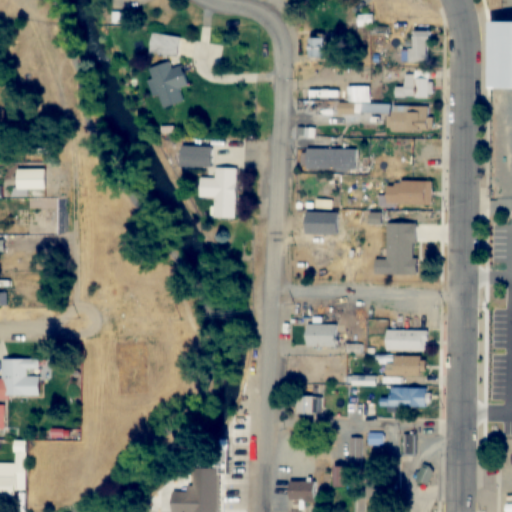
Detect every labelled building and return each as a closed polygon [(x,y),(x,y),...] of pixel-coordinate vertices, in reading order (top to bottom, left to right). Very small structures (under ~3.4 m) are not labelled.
[(489,23),(511,23),(511,90),(487,90),(489,23)] [(432,31),(413,31),(413,61),(432,61),(432,31)] [(180,38),(153,33),(149,52),(177,57),(180,38)] [(324,39),(309,39),(309,59),(324,59),(324,39)] [(183,66),(173,68),(171,63),(147,69),(154,97),(159,96),(163,108),(183,103),(180,89),(188,87),(183,66)] [(395,99),(430,99),(430,72),(405,72),(405,88),(395,88),(395,99)] [(370,105),(370,86),(348,86),(348,103),(339,103),(339,114),(389,114),(389,131),(428,132),(428,106),(370,105)] [(212,147),(181,147),(181,167),(212,167),(212,147)] [(356,170),(356,149),(304,149),(304,170),(356,170)] [(45,170),(16,170),(16,191),(45,191),(45,170)] [(236,170),(216,170),(216,218),(236,218),(236,170)] [(386,181),(386,205),(430,205),(430,181),(386,181)] [(417,224),(387,224),(387,260),(375,260),(375,275),(416,275),(417,224)] [(504,424),(511,423),(511,305),(502,305),(501,335),(511,334),(511,377),(505,378),(504,424)] [(387,351),(428,351),(428,331),(387,331),(387,351)] [(387,357),(387,375),(426,375),(426,357),(387,357)] [(2,360),(2,380),(0,380),(0,397),(40,397),(39,377),(27,377),(27,370),(39,369),(39,359),(2,360)] [(370,378),(370,377),(353,376),(353,384),(376,385),(376,378),(370,378)] [(427,406),(427,388),(390,388),(390,398),(382,398),(382,406),(427,406)] [(296,396),(296,415),(322,415),(322,396),(296,396)] [(384,446),(384,433),(369,433),(369,446),(384,446)] [(416,435),(403,435),(403,456),(416,456),(416,435)] [(362,437),(352,437),(351,467),(333,467),(333,489),(361,490),(362,437)] [(206,466),(230,467),(230,440),(206,440),(206,466)] [(316,481),(306,480),(306,465),(291,465),(291,479),(290,479),(290,500),(316,501),(316,481)] [(0,495),(16,495),(16,470),(0,470),(0,495)] [(219,473),(193,473),(193,509),(219,509),(219,473)] [(386,511),(386,501),(397,501),(397,481),(368,481),(368,511),(386,511)]
